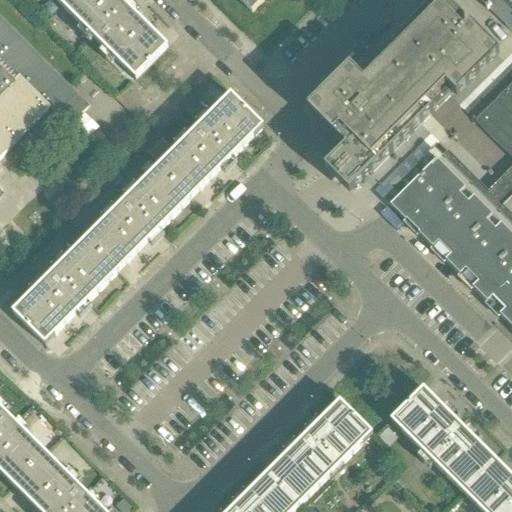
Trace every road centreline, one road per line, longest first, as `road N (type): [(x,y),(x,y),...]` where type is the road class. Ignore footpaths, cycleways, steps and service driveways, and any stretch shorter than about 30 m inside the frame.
road 1 (residential): [(268,188),(54,393)]
road 2 (residential): [(183,511),(386,308)]
road 3 (residential): [(511,431),(386,308)]
road 4 (residential): [(179,511),(54,393)]
road 5 (residential): [(386,308),(268,188)]
road 6 (residential): [(282,106),(176,0)]
road 7 (residential): [(282,106),(382,0)]
